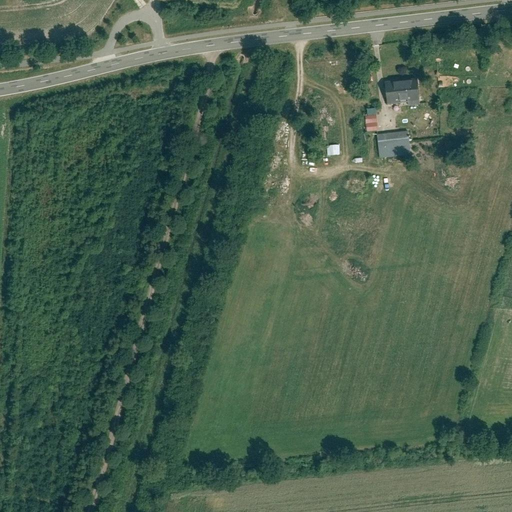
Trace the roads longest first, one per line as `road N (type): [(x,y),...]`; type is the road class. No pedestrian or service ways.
road 1 (tertiary): [(511,9),(228,40),(0,87)]
road 2 (track): [(91,511),(217,34)]
